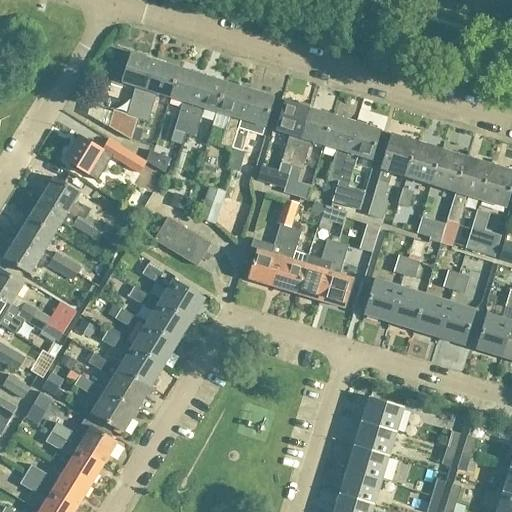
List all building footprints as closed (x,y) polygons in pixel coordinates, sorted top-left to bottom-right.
[(120,64),(109,87),(120,91),(122,86),(135,90),(133,98),(132,98),(126,118),(113,114),(108,129),(130,144),(137,121),(154,63),(130,55),(126,66),(120,64)] [(169,100),(178,70),(154,63),(137,121),(147,124),(156,96),(169,100)] [(183,135),(201,76),(178,70),(169,100),(181,104),(173,132),(183,135)] [(201,76),(183,135),(195,138),(203,111),(216,115),(225,84),(201,76)] [(231,150),(249,91),(225,84),(216,115),(212,128),(225,132),(221,147),(231,150)] [(249,91),(231,150),(242,153),(251,125),(265,129),(274,98),(249,91)] [(292,169),(309,110),(285,102),(276,132),(290,136),(282,166),(292,169)] [(309,110),(292,169),(302,172),(311,143),(323,147),(332,116),(309,110)] [(339,182),(356,124),(332,116),(323,147),(337,151),(329,180),(339,182)] [(356,124),(339,182),(349,186),(357,157),(372,162),(381,131),(356,124)] [(80,137),(64,163),(88,177),(98,184),(113,160),(118,163),(139,176),(146,165),(118,148),(108,142),(102,151),(80,137)] [(366,217),(381,221),(387,203),(383,202),(387,187),(388,187),(391,176),(406,180),(417,144),(392,137),(381,173),(380,172),(366,217)] [(430,188),(441,152),(417,144),(406,180),(430,188)] [(164,175),(168,164),(169,160),(149,152),(145,164),(164,175)] [(441,152),(430,188),(454,195),(456,195),(466,160),(441,152)] [(238,174),(241,164),(229,160),(226,170),(238,174)] [(455,231),(456,225),(457,225),(465,198),(480,203),(491,167),(466,160),(456,195),(454,195),(446,222),(447,222),(444,231),(450,234),(452,229),(455,231)] [(511,173),(491,167),(480,203),(505,211),(511,187),(511,173)] [(79,216),(85,220),(89,214),(82,209),(80,211),(73,207),(79,196),(52,180),(40,201),(76,222),(79,216)] [(213,227),(223,193),(208,188),(198,220),(213,227)] [(78,201),(107,212),(112,200),(82,189),(78,201)] [(412,194),(402,190),(397,207),(408,210),(412,194)] [(91,223),(85,220),(79,216),(76,222),(40,201),(28,221),(54,236),(60,226),(71,232),(72,229),(84,236),(91,223)] [(333,237),(337,213),(320,210),(316,234),(333,237)] [(464,250),(490,258),(496,237),(482,232),(487,217),(476,213),(464,250)] [(201,260),(206,264),(211,257),(205,253),(210,245),(167,219),(153,242),(196,268),(201,260)] [(42,257),(42,256),(54,236),(28,221),(16,241),(42,257)] [(101,238),(104,231),(91,223),(84,236),(97,244),(101,238)] [(272,287),(290,229),(286,227),(280,226),(277,237),(274,247),(253,241),(246,262),(253,264),(248,280),(272,287)] [(380,230),(366,226),(362,238),(376,242),(380,230)] [(104,231),(101,238),(121,250),(129,235),(107,227),(104,231)] [(296,295),(305,266),(291,261),(300,232),(290,229),(272,287),(296,295)] [(317,270),(308,267),(305,266),(296,295),(319,302),(337,243),(327,240),(317,270)] [(51,262),(42,257),(16,241),(4,261),(29,277),(36,265),(46,271),(51,262)] [(337,243),(319,302),(344,310),(353,280),(339,276),(348,246),(337,243)] [(511,247),(511,248),(504,245),(499,261),(511,264),(511,247)] [(55,256),(51,262),(47,269),(59,276),(67,263),(55,256)] [(403,277),(408,260),(398,257),(393,274),(403,277)] [(414,280),(418,264),(408,260),(403,277),(414,280)] [(67,263),(59,276),(73,284),(80,271),(67,263)] [(141,276),(156,285),(161,275),(147,266),(141,276)] [(0,299),(11,307),(23,286),(0,272),(0,299)] [(453,292),(457,276),(447,272),(442,289),(453,292)] [(457,276),(453,292),(463,295),(468,279),(457,276)] [(158,304),(189,323),(203,300),(171,281),(158,304)] [(389,323),(400,288),(375,281),(365,316),(389,323)] [(112,305),(120,287),(108,282),(100,299),(112,305)] [(414,331),(424,296),(400,288),(389,323),(414,331)] [(142,307),(148,298),(133,289),(128,298),(142,307)] [(438,338),(449,303),(424,296),(414,331),(438,338)] [(21,327),(24,322),(18,318),(21,313),(11,307),(0,299),(0,324),(5,317),(21,327)] [(449,303),(438,338),(463,346),(473,311),(449,303)] [(176,345),(189,323),(158,304),(144,326),(176,345)] [(30,325),(38,312),(26,305),(21,313),(18,318),(24,322),(30,325)] [(129,329),(135,320),(120,311),(114,320),(129,329)] [(42,333),(45,327),(50,319),(38,312),(30,325),(42,333)] [(500,358),(511,323),(486,315),(476,350),(500,358)] [(511,361),(511,320),(511,323),(500,358),(511,361)] [(77,331),(89,338),(95,328),(83,321),(77,331)] [(131,347),(162,367),(176,345),(144,326),(131,347)] [(116,351),(122,342),(107,333),(101,343),(116,351)] [(0,363),(4,366),(12,352),(0,344),(0,363)] [(117,370),(148,390),(162,367),(131,347),(117,370)] [(12,352),(4,366),(16,373),(25,359),(12,352)] [(92,355),(87,363),(86,365),(111,380),(104,392),(103,393),(135,412),(148,390),(117,370),(92,355)] [(74,387),(98,402),(90,415),(122,434),(135,412),(103,393),(104,392),(80,377),(79,377),(75,375),(69,371),(63,368),(59,375),(75,385),(74,387)] [(1,388),(22,401),(29,390),(8,376),(1,388)] [(16,410),(0,400),(0,416),(9,421),(16,410)] [(369,400),(362,424),(395,434),(403,410),(369,400)] [(25,422),(38,428),(48,407),(35,401),(25,422)] [(404,408),(403,410),(416,414),(419,405),(405,401),(403,408),(404,408)] [(0,416),(0,434),(9,421),(0,416)] [(50,433),(102,465),(114,443),(89,428),(82,440),(55,424),(50,433)] [(362,424),(354,448),(388,459),(395,434),(362,424)] [(63,470),(89,486),(102,465),(50,433),(44,443),(70,458),(63,470)] [(446,450),(454,453),(459,436),(451,433),(446,450)] [(461,455),(470,457),(475,441),(466,438),(461,455)] [(354,448),(347,473),(381,483),(388,459),(354,448)] [(449,469),(454,453),(446,450),(441,466),(449,469)] [(465,474),(470,457),(461,455),(456,471),(465,474)] [(89,486),(63,470),(56,482),(30,467),(24,476),(77,507),(89,486)] [(511,469),(510,469),(502,493),(511,496),(511,469)] [(347,473),(339,497),(373,507),(381,483),(347,473)] [(73,511),(77,507),(24,476),(19,485),(44,500),(37,511),(73,511)] [(431,499),(439,502),(445,484),(436,482),(431,499)] [(446,503),(455,506),(460,489),(451,487),(446,503)] [(511,511),(511,496),(502,493),(496,511),(511,511)] [(339,497),(334,511),(371,511),(373,507),(339,497)] [(436,511),(439,502),(431,499),(426,511),(436,511)] [(453,511),(455,506),(446,503),(443,511),(453,511)]
